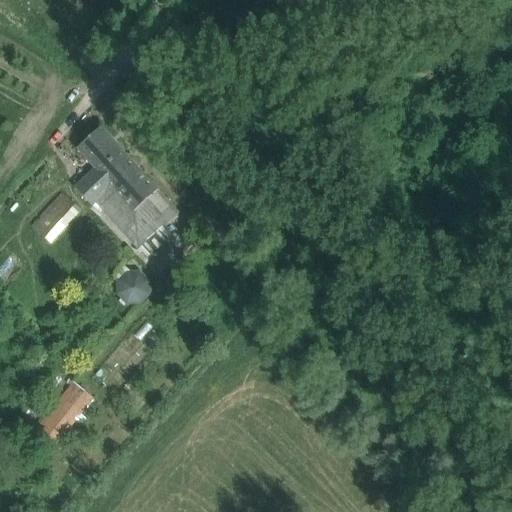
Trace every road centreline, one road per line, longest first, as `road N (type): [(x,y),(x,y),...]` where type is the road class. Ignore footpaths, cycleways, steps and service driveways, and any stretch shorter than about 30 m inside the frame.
road 1 (track): [(119,63),(284,173),(511,297)]
road 2 (track): [(119,63),(57,143),(72,177)]
